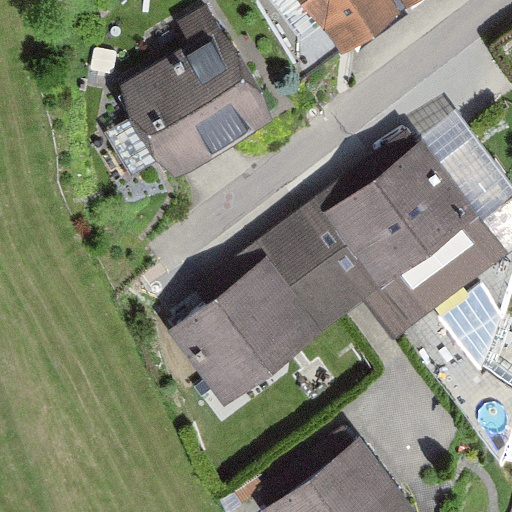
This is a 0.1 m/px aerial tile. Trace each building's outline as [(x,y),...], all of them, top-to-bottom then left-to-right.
[(378,0),(311,0),(336,32),(378,0)] [(168,160),(261,103),(213,26),(200,5),(175,20),(188,41),(119,84),(124,92),(117,97),(126,111),(99,127),(126,171),(160,150),(166,161),(168,160)] [(357,290),(382,323),(490,243),(460,203),(413,139),(374,168),(327,203),(304,221),(357,290)] [(350,295),(357,290),(304,221),(281,238),(334,307),(338,304),(350,295)] [(334,307),(281,238),(257,256),(299,312),(309,326),(334,307)] [(257,256),(210,291),(171,321),(218,384),(261,352),(255,344),(299,312),(257,256)] [(364,511),(391,492),(350,436),(338,445),(328,432),(283,465),(293,479),(264,501),(272,511),(364,511)]
